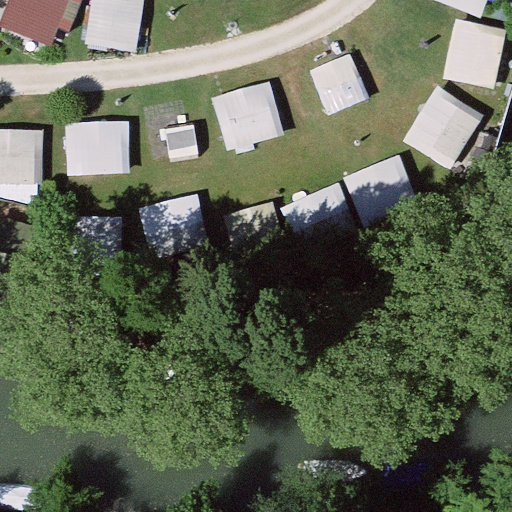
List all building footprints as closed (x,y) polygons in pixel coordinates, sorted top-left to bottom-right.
[(67,0),(2,0),(0,5),(0,40),(41,59),(67,0)] [(89,0),(80,44),(133,55),(144,0),(89,0)] [(484,14),(486,0),(435,0),(435,4),(484,14)] [(455,21),(441,78),(491,90),(505,34),(455,21)] [(265,82),(207,100),(224,153),(282,135),(265,82)] [(128,175),(129,124),(65,123),(64,174),(128,175)] [(0,129),(0,193),(42,193),(40,129),(0,129)] [(197,201),(143,210),(150,254),(204,245),(197,201)]
